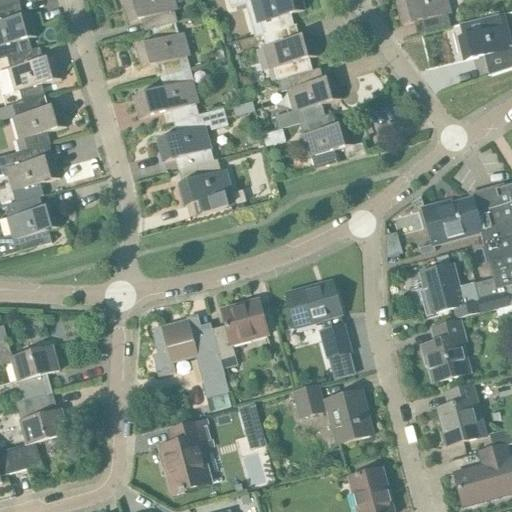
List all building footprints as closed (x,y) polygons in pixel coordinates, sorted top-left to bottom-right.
[(0,0),(0,9),(7,8),(18,5),(17,0),(0,0)] [(126,0),(123,1),(129,24),(148,19),(151,31),(175,25),(175,24),(177,23),(174,12),(176,11),(172,0),(126,0)] [(252,0),(253,0),(250,1),(256,23),(261,22),(264,34),(287,28),(284,17),(304,11),(300,0),(252,0)] [(451,29),(448,17),(450,17),(446,0),(415,0),(397,4),(402,28),(422,23),(425,35),(451,29)] [(19,55),(19,54),(16,42),(35,37),(29,15),(10,20),(7,8),(0,9),(0,59),(7,58),(19,55)] [(511,69),(511,47),(510,48),(502,15),(459,25),(462,37),(458,38),(464,61),(484,57),(488,77),(511,69)] [(154,42),(135,47),(142,71),(161,66),(164,76),(188,70),(185,58),(188,58),(182,34),(178,35),(175,25),(151,31),(154,42)] [(290,40),(287,28),(264,34),(265,46),(263,47),(269,70),(273,69),(277,81),(287,78),(300,75),(297,63),(317,58),(311,35),(290,40)] [(0,88),(2,96),(18,92),(21,104),(44,98),(41,86),(60,81),(54,57),(34,62),(32,51),(19,54),(19,55),(7,58),(10,69),(0,71),(0,88)] [(145,95),(132,98),(138,121),(151,118),(170,112),(174,125),(198,118),(200,118),(200,117),(197,105),(200,104),(193,81),(189,82),(185,71),(188,70),(164,76),(160,77),(163,90),(145,95)] [(294,113),(275,118),(278,130),(325,117),(322,105),(341,100),(336,79),(315,84),(312,72),(300,75),(287,78),(290,90),(288,91),(294,113)] [(44,98),(21,104),(1,109),(3,117),(13,114),(14,118),(12,118),(18,141),(23,140),(27,152),(30,151),(50,146),(46,133),(66,128),(60,106),(47,109),(44,98)] [(177,135),(157,140),(164,164),(183,159),(186,170),(195,167),(212,163),(209,152),(212,151),(206,128),(210,127),(211,132),(228,127),(223,111),(200,117),(200,118),(198,118),(174,125),(177,135)] [(325,117),(278,130),(300,124),(303,136),(301,136),(307,160),(312,158),(315,171),(338,165),(334,152),(354,147),(348,123),(328,129),(325,117)] [(30,151),(27,152),(0,158),(0,177),(7,176),(12,193),(16,192),(19,203),(32,200),(43,197),(40,185),(59,180),(53,157),(33,162),(30,151)] [(199,179),(179,184),(185,208),(189,207),(192,219),(234,207),(246,204),(243,191),(233,194),(227,172),(222,173),(219,161),(212,163),(195,167),(199,179)] [(511,192),(510,187),(471,198),(472,202),(437,212),(436,208),(423,212),(433,246),(481,233),(493,280),(474,285),(479,303),(481,314),(511,307),(511,192)] [(35,212),(32,200),(19,203),(6,207),(9,219),(7,219),(11,236),(0,239),(0,258),(51,244),(48,233),(60,230),(54,207),(35,212)] [(398,233),(386,236),(390,256),(402,253),(398,233)] [(460,288),(454,267),(420,276),(424,292),(418,294),(418,295),(420,295),(427,320),(434,318),(434,317),(454,312),(456,320),(481,314),(479,303),(473,305),(468,286),(460,288)] [(295,329),(323,322),(325,332),(321,334),(328,360),(350,354),(344,328),(338,329),(336,318),(341,317),(334,290),(321,293),(319,288),(286,296),(295,329)] [(212,330),(220,362),(234,358),(231,344),(267,334),(258,304),(221,314),(225,327),(212,330)] [(220,362),(212,330),(200,334),(196,321),(152,333),(158,355),(151,357),(156,380),(174,375),(171,363),(194,356),(199,372),(206,399),(228,393),(220,362)] [(437,346),(425,349),(435,385),(467,377),(458,340),(464,339),(460,325),(433,332),(437,346)] [(23,401),(45,395),(41,376),(58,372),(52,346),(11,357),(6,341),(0,342),(0,366),(13,363),(23,401)] [(361,395),(322,404),(317,388),(293,395),(299,419),(328,411),(338,447),(372,438),(361,395)] [(450,409),(440,411),(449,448),(480,440),(471,405),(476,404),(472,389),(446,395),(450,409)] [(228,394),(206,400),(210,413),(232,407),(228,394)] [(20,446),(27,470),(41,467),(35,444),(67,436),(61,410),(50,413),(45,395),(23,401),(16,403),(20,420),(26,445),(20,446)] [(173,445),(160,448),(172,497),(185,494),(185,493),(210,486),(201,450),(211,448),(205,423),(169,433),(173,445)] [(27,470),(20,446),(0,451),(0,483),(2,483),(1,477),(27,470)] [(482,469),(455,476),(464,509),(511,495),(511,465),(511,461),(510,461),(506,448),(479,456),(482,469)] [(391,511),(381,472),(349,480),(356,511),(391,511)]
